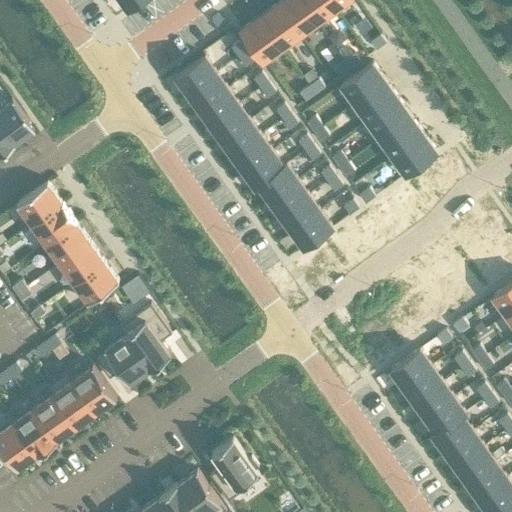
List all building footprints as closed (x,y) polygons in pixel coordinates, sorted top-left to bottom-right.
[(278,0),(260,13),(282,44),(300,31),(278,0)] [(304,0),(277,0),(278,0),(300,31),(318,18),(304,0)] [(331,0),(304,0),(318,18),(336,6),(331,0)] [(260,13),(242,26),(264,57),(282,44),(260,13)] [(381,31),(371,38),(377,46),(387,39),(381,31)] [(240,37),(232,43),(239,53),(247,47),(240,37)] [(247,47),(239,53),(246,63),(254,57),(247,47)] [(355,50),(345,57),(351,65),(360,58),(355,50)] [(206,52),(177,73),(188,88),(217,68),(206,52)] [(345,57),(335,63),(341,72),(351,65),(345,57)] [(374,59),(343,81),(355,99),(386,76),(374,59)] [(217,68),(188,88),(199,104),(229,83),(217,68)] [(262,68),(254,74),(261,84),(269,78),(262,68)] [(320,75),(310,82),(316,90),(325,83),(320,75)] [(386,76),(355,99),(368,116),(399,94),(386,76)] [(269,78),(261,84),(268,94),(276,88),(269,78)] [(310,82),(300,89),(306,97),(316,90),(310,82)] [(229,83),(199,104),(210,120),(240,99),(229,83)] [(11,94),(0,101),(0,121),(13,139),(33,125),(11,94)] [(399,94),(368,116),(381,134),(412,112),(399,94)] [(240,99),(210,120),(222,135),(251,115),(240,99)] [(285,100),(277,105),(284,115),(292,109),(285,100)] [(292,109),(284,115),(291,125),(299,119),(292,109)] [(412,112),(381,134),(394,152),(425,130),(412,112)] [(316,113),(308,118),(315,128),(323,122),(316,113)] [(251,115),(222,135),(233,151),(262,130),(251,115)] [(0,121),(0,149),(13,140),(13,139),(0,121)] [(323,122),(315,128),(322,138),(330,132),(323,122)] [(262,130),(233,151),(244,167),(274,146),(262,130)] [(425,130),(394,152),(407,170),(438,148),(425,130)] [(307,131),(299,137),(306,146),(314,141),(307,131)] [(314,141),(306,146),(313,156),(321,151),(314,141)] [(274,146),(244,167),(256,183),(259,180),(285,162),(274,146)] [(341,148),(333,153),(340,163),(348,157),(341,148)] [(348,157),(340,163),(347,173),(355,167),(348,157)] [(285,162),(259,180),(270,196),(300,176),(288,160),(285,162)] [(330,162),(321,168),(328,178),(336,172),(330,162)] [(336,172),(328,178),(335,188),(343,182),(336,172)] [(300,176),(270,196),(281,212),(310,191),(300,176)] [(49,178),(18,200),(32,220),(63,198),(49,178)] [(376,192),(370,184),(360,192),(365,199),(376,192)] [(310,191),(281,212),(293,228),(322,207),(310,191)] [(359,204),(354,196),(344,204),(349,211),(359,204)] [(63,198),(32,220),(46,240),(77,218),(77,217),(63,198)] [(322,207),(293,228),(304,243),(333,222),(322,207)] [(77,218),(46,240),(60,259),(91,237),(77,218)] [(91,237),(60,259),(74,279),(105,257),(91,237)] [(105,257),(74,279),(89,299),(120,277),(105,257)] [(150,287),(138,271),(130,277),(142,293),(150,287)] [(22,276),(12,283),(17,290),(27,283),(22,276)] [(511,278),(494,292),(506,310),(511,305),(511,278)] [(27,283),(17,290),(22,297),(32,289),(27,283)] [(151,299),(119,322),(125,330),(126,329),(151,365),(171,350),(162,337),(173,329),(151,299)] [(41,302),(31,309),(36,316),(46,309),(41,302)] [(459,329),(469,322),(463,314),(453,322),(459,329)] [(442,341),(452,334),(447,326),(437,333),(442,341)] [(125,330),(94,352),(110,374),(121,366),(130,379),(150,365),(150,366),(151,365),(126,329),(125,330)] [(56,331),(46,338),(52,346),(62,339),(56,331)] [(46,338),(36,345),(42,353),(52,346),(46,338)] [(480,341),(472,347),(478,356),(487,350),(480,341)] [(421,344),(392,365),(403,381),(432,360),(421,344)] [(463,348),(455,354),(462,363),(470,358),(463,348)] [(487,350),(478,356),(486,367),(494,361),(487,350)] [(470,358),(462,363),(469,373),(477,367),(470,358)] [(17,359),(7,366),(13,374),(23,367),(17,359)] [(74,374),(73,375),(97,408),(117,393),(93,360),(74,374)] [(432,360),(403,381),(414,397),(444,376),(432,360)] [(7,366),(0,370),(0,376),(3,381),(13,374),(7,366)] [(68,367),(47,382),(53,390),(54,389),(78,422),(97,408),(73,375),(74,374),(68,367)] [(444,376),(414,397),(425,413),(454,391),(444,376)] [(511,385),(505,376),(497,382),(505,392),(511,387),(511,385)] [(485,379),(477,385),(484,395),(492,389),(485,379)] [(53,390),(34,403),(58,436),(78,422),(54,389),(53,390)] [(492,389),(484,395),(491,404),(499,398),(492,389)] [(454,391),(425,413),(437,428),(463,410),(466,407),(454,391)] [(34,403),(15,417),(38,450),(39,450),(58,436),(34,403)] [(437,428),(434,431),(445,446),(474,425),(463,410),(437,428)] [(511,416),(508,410),(499,416),(507,426),(511,422),(511,416)] [(15,417),(0,427),(0,439),(18,465),(38,450),(15,417)] [(474,425),(445,446),(456,462),(485,441),(474,425)] [(222,462),(210,470),(229,496),(261,473),(256,466),(259,463),(252,453),(249,455),(233,434),(212,449),(222,462)] [(485,441),(456,462),(467,478),(497,457),(485,441)] [(497,457),(467,478),(479,494),(508,473),(497,457)] [(198,465),(178,479),(201,511),(219,511),(227,506),(198,465)] [(511,478),(508,473),(479,494),(490,509),(511,493),(511,478)] [(178,479),(160,491),(161,492),(175,511),(201,511),(178,479)] [(175,511),(161,492),(143,504),(148,511),(175,511)] [(511,511),(511,493),(490,509),(491,511),(511,511)]
